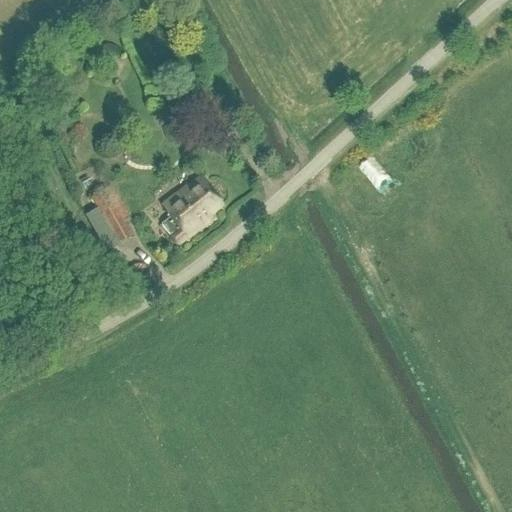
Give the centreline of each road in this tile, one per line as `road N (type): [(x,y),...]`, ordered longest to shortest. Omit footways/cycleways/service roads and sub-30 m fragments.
road 1 (unclassified): [(0,381),(166,288),(500,0)]
road 2 (track): [(497,511),(310,169)]
